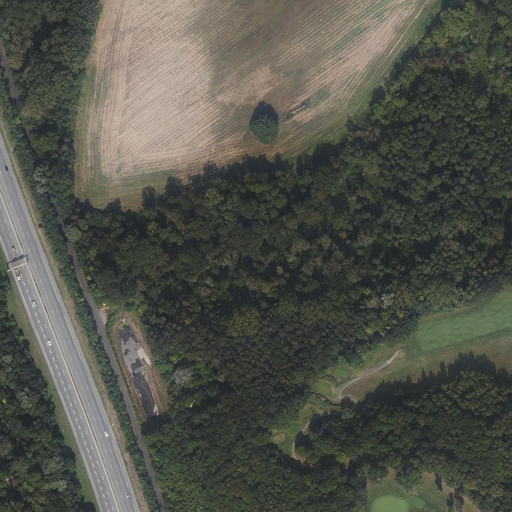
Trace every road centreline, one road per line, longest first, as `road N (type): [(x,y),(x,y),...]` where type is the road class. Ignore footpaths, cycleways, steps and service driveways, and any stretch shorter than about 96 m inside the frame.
road 1 (track): [(165,511),(0,39)]
road 2 (motorway): [(129,511),(0,164)]
road 3 (motorway): [(0,211),(111,511)]
